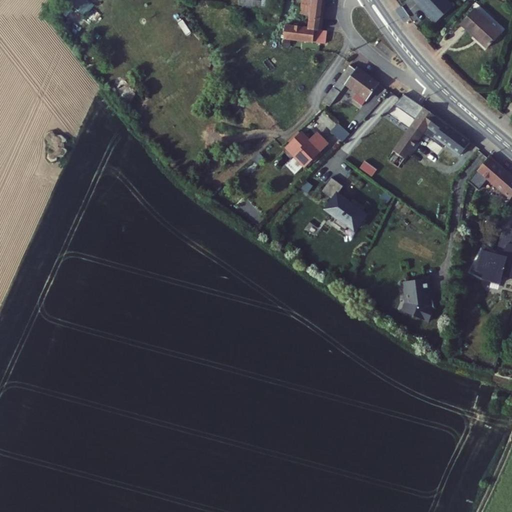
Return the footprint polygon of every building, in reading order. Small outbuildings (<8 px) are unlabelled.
[(69,0),(67,3),(84,18),(94,7),(86,0),(69,0)] [(295,0),(294,5),(309,8),(307,16),(320,18),(322,0),(295,0)] [(416,2),(428,17),(446,3),(443,0),(412,0),(415,3),(416,2)] [(474,8),(459,22),(484,48),(499,34),(474,8)] [(320,18),(307,16),(306,25),(318,27),(320,18)] [(325,28),(318,27),(306,25),(305,28),(281,23),(279,33),(323,41),(325,28)] [(374,87),(351,66),(321,100),(326,105),(344,86),(352,93),(348,99),(356,107),(374,87)] [(401,93),(391,104),(413,119),(421,109),(401,93)] [(466,143),(421,109),(413,119),(397,143),(391,152),(403,160),(421,135),(439,149),(441,145),(456,157),(466,143)] [(337,126),(331,133),(341,142),(348,135),(337,126)] [(305,168),(325,145),(315,137),(308,145),(300,137),(290,149),(299,156),(296,159),(305,168)] [(484,160),(479,156),(471,165),(476,169),(484,160)] [(486,160),(465,185),(470,189),(482,181),(509,202),(511,198),(511,180),(486,160)] [(367,178),(371,172),(359,163),(355,169),(367,178)] [(412,171),(403,182),(413,189),(421,177),(412,171)] [(330,225),(341,233),(344,229),(351,233),(361,217),(357,214),(360,210),(349,202),(345,206),(333,197),(339,189),(327,180),(316,195),(328,203),(322,212),(334,221),(330,225)] [(380,195),(376,200),(383,205),(387,200),(380,195)] [(511,229),(503,227),(494,255),(499,257),(507,244),(511,245),(511,229)] [(511,245),(507,244),(499,257),(494,255),(482,249),(469,272),(481,278),(481,279),(498,284),(500,276),(509,279),(511,272),(511,271),(511,245)] [(402,322),(428,326),(430,317),(429,317),(429,314),(426,313),(427,310),(424,304),(426,303),(423,296),(421,296),(416,284),(395,293),(398,299),(396,300),(401,312),(403,311),(403,313),(402,322)]
